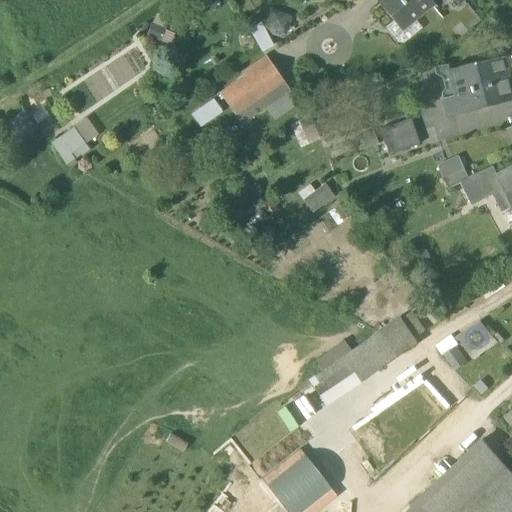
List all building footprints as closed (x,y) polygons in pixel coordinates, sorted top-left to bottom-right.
[(427,1),(426,0),(379,0),(395,20),(386,28),(398,43),(403,43),(421,28),(414,19),(431,5),(428,0),(427,0),(427,1)] [(271,8),(265,29),(286,35),(292,14),(271,8)] [(460,39),(470,31),(461,20),(451,28),(460,39)] [(250,27),(262,50),(275,44),(262,21),(250,27)] [(511,94),(502,59),(478,62),(489,105),(511,98),(511,94)] [(288,90),(267,61),(222,94),(243,123),(269,104),(277,115),(290,106),(282,95),(288,90)] [(478,62),(448,71),(455,97),(444,100),(448,116),(489,105),(478,62)] [(213,100),(194,115),(202,124),(221,109),(213,100)] [(5,123),(16,141),(37,128),(26,110),(5,123)] [(61,160),(101,141),(90,119),(51,138),(61,160)] [(380,131),(384,143),(416,133),(411,120),(380,131)] [(420,145),(416,133),(384,143),(389,156),(420,145)] [(440,166),(445,178),(463,170),(457,158),(440,166)] [(505,191),(499,178),(495,169),(494,168),(462,184),(462,185),(473,207),(505,191)] [(467,180),(463,170),(445,178),(450,188),(467,180)] [(511,170),(499,178),(505,191),(511,204),(511,170)] [(323,179),(301,195),(312,211),(335,196),(323,179)] [(308,382),(326,407),(419,343),(414,337),(424,330),(413,314),(403,321),(401,318),(308,382)] [(482,321),(465,330),(474,347),(492,338),(482,321)] [(511,511),(511,470),(483,439),(405,511),(511,511)]
